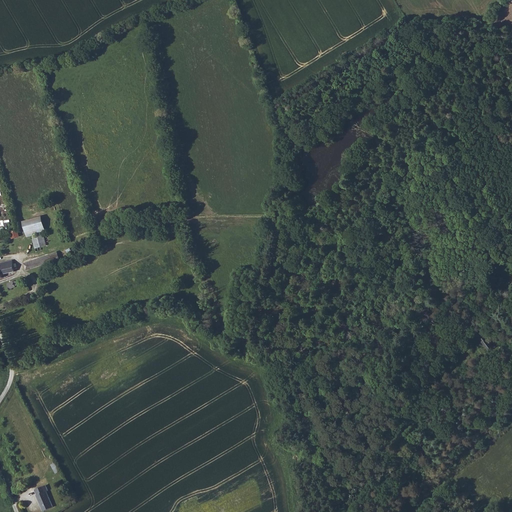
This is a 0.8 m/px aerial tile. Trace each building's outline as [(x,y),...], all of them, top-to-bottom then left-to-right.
[(28,227),(30,236),(43,232),(38,216),(22,220),(25,228),(28,227)] [(9,232),(11,239),(19,237),(17,230),(9,232)] [(37,236),(40,246),(46,244),(43,234),(37,236)] [(31,237),(34,248),(40,246),(37,236),(31,237)] [(23,263),(26,271),(61,259),(57,252),(23,263)] [(0,276),(12,273),(9,263),(0,265),(0,276)] [(493,348),(487,339),(486,340),(484,337),(481,340),(483,342),(482,343),(489,351),(493,348)] [(56,462),(52,464),(56,473),(60,471),(56,462)] [(46,485),(35,489),(37,494),(36,494),(42,511),(52,507),(47,492),(48,491),(46,485)]
